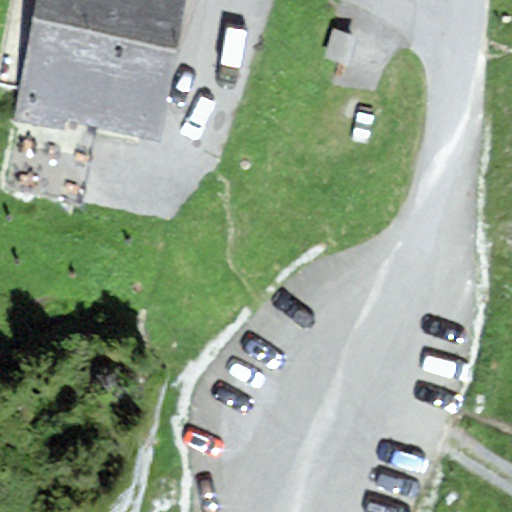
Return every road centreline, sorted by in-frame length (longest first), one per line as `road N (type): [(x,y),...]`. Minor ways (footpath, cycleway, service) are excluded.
road 1 (unclassified): [(287,511),(438,179),(472,1)]
road 2 (track): [(341,399),(511,484)]
